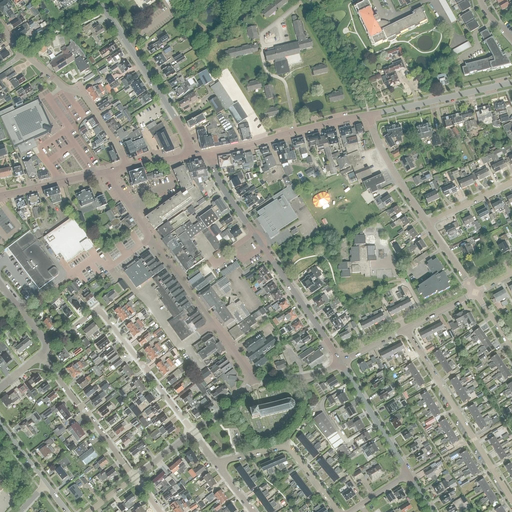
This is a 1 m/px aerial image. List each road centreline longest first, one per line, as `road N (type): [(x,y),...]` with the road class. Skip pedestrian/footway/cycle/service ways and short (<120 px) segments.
road 1 (tertiary): [(341,362),(224,190),(208,153)]
road 2 (residential): [(49,344),(101,313),(193,432)]
road 3 (residential): [(253,379),(132,212)]
road 4 (residential): [(511,500),(405,329)]
road 5 (tertiary): [(191,155),(97,0)]
road 6 (tertiary): [(208,153),(369,114)]
road 7 (residential): [(22,53),(84,97),(126,166)]
road 8 (residential): [(218,465),(285,447),(337,511)]
road 9 (unclassified): [(133,477),(41,357)]
road 10 (tertiary): [(369,114),(511,82)]
road 11 (tertiary): [(407,475),(341,362)]
road 12 (residential): [(427,224),(377,143),(369,114)]
